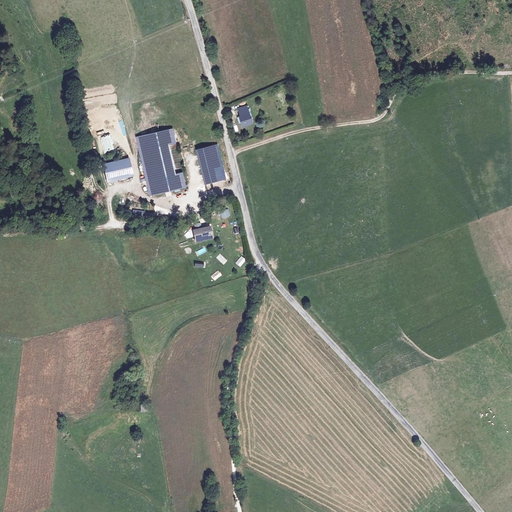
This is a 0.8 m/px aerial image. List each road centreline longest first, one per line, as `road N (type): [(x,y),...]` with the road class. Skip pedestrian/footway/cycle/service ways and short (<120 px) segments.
road 1 (unclassified): [(480,511),(260,262),(187,0)]
road 2 (track): [(511,73),(422,79),(396,91),(377,120),(302,130),(231,154)]
road 3 (track): [(240,511),(229,386),(260,262)]
road 4 (track): [(239,188),(172,226),(0,226)]
